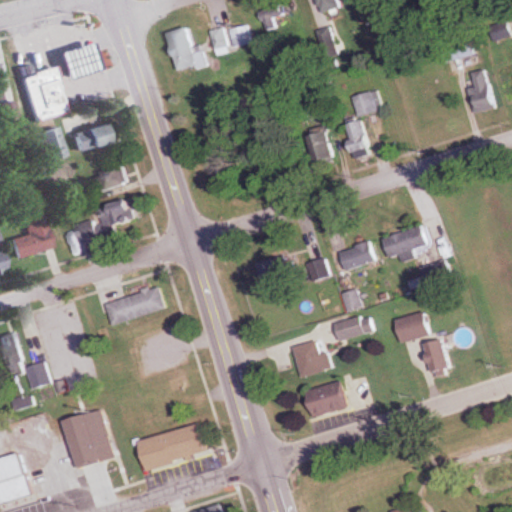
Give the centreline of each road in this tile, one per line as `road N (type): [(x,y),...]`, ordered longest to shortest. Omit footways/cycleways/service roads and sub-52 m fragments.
road 1 (secondary): [(278,511),(114,0)]
road 2 (residential): [(511,139),(191,241)]
road 3 (residential): [(263,462),(511,383)]
road 4 (residential): [(0,302),(191,241)]
road 5 (residential): [(103,511),(263,462)]
